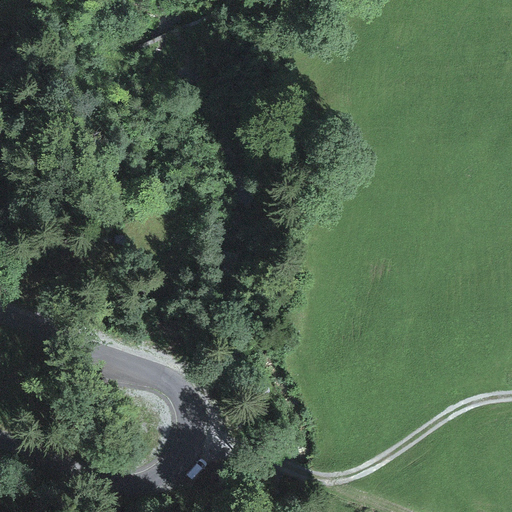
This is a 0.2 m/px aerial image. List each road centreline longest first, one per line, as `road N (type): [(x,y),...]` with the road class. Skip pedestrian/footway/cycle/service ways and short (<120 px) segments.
road 1 (unclassified): [(0,466),(125,485),(183,442),(128,359),(0,303)]
road 2 (track): [(316,476),(511,396)]
road 3 (track): [(183,442),(316,476)]
